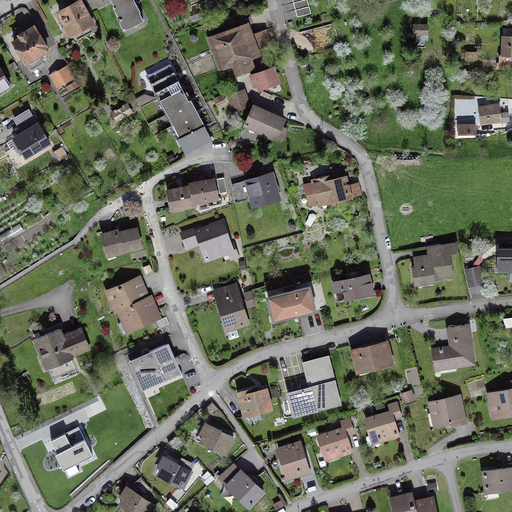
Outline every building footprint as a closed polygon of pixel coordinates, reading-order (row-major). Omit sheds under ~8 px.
[(80,0),(74,4),(71,5),(70,3),(66,5),(67,6),(66,7),(66,8),(59,12),(71,33),(95,20),(88,7),(84,9),(80,0)] [(117,18),(119,21),(124,19),(129,27),(128,28),(143,20),(139,12),(140,11),(134,0),(85,0),(92,13),(112,2),(114,5),(113,6),(119,17),(117,18)] [(156,0),(161,9),(176,2),(174,0),(156,0)] [(292,0),(297,17),(311,13),(307,0),(292,0)] [(253,5),(243,9),(245,13),(255,10),(253,5)] [(233,64),(236,74),(254,68),(251,57),(255,56),(244,25),(251,23),(248,16),(214,30),(212,26),(205,29),(220,68),(233,64)] [(414,25),(414,33),(427,34),(427,25),(414,25)] [(48,49),(34,26),(25,31),(23,29),(18,33),(20,37),(14,41),(31,70),(42,63),(38,55),(48,49)] [(511,28),(504,29),(503,36),(502,36),(502,56),(511,55),(511,28)] [(257,49),(270,44),(266,30),(253,34),(257,49)] [(147,75),(173,126),(196,114),(170,64),(147,75)] [(51,74),(58,86),(71,79),(71,80),(75,78),(72,72),(69,74),(65,66),(51,74)] [(0,90),(10,85),(0,67),(0,90)] [(257,83),(259,88),(278,82),(273,68),(251,75),(254,84),(257,83)] [(78,85),(75,81),(66,86),(69,90),(78,85)] [(234,111),(248,106),(243,91),(229,96),(234,111)] [(136,99),(140,107),(152,101),(150,97),(144,95),(136,99)] [(217,105),(224,101),(222,96),(215,99),(217,105)] [(112,113),(120,127),(135,118),(127,104),(112,113)] [(479,107),(481,124),(509,120),(508,113),(501,114),(501,112),(499,112),(498,104),(479,107)] [(280,127),(284,120),(254,106),(246,125),(275,138),(276,137),(282,140),(286,129),(280,127)] [(198,119),(196,114),(173,126),(176,131),(198,119)] [(201,123),(198,119),(176,131),(178,135),(201,123)] [(49,143),(38,123),(14,137),(26,157),(49,143)] [(203,127),(201,123),(178,135),(180,139),(203,127)] [(476,134),(476,124),(458,125),(458,135),(476,134)] [(60,148),(53,152),(58,160),(64,157),(60,148)] [(248,183),(232,187),(236,202),(247,199),(247,197),(251,196),(254,205),(279,198),(271,173),(247,179),(248,183)] [(350,196),(345,176),(329,180),(328,176),(314,180),(314,182),(305,185),(309,204),(319,201),(320,204),(350,196)] [(224,177),(217,178),(219,193),(227,192),(224,177)] [(217,196),(214,179),(191,183),(194,201),(199,200),(217,196)] [(195,204),(194,201),(191,186),(168,190),(171,208),(195,204)] [(182,233),(186,247),(200,242),(206,259),(233,250),(223,221),(196,231),(196,228),(182,233)] [(120,229),(101,234),(107,255),(126,251),(125,249),(141,245),(137,228),(121,232),(120,229)] [(414,267),(416,280),(432,277),(433,278),(452,275),(448,253),(457,252),(455,242),(439,245),(441,253),(414,257),(416,267),(414,267)] [(499,249),(499,270),(510,270),(510,281),(511,280),(511,243),(511,244),(511,249),(499,249)] [(146,274),(152,271),(149,264),(143,267),(146,274)] [(469,285),(483,282),(479,267),(466,270),(469,285)] [(334,282),(338,300),(373,292),(369,274),(362,276),(334,282)] [(118,309),(118,310),(148,297),(139,277),(107,291),(112,302),(117,301),(120,309),(118,309)] [(234,327),(248,323),(236,284),(221,289),(223,296),(216,298),(224,323),(232,320),(234,327)] [(315,310),(309,286),(271,295),(272,300),(269,301),(271,309),(274,309),(277,317),(286,315),(287,317),(315,310)] [(132,330),(131,328),(159,316),(150,296),(118,310),(123,321),(118,323),(123,335),(132,330)] [(169,323),(166,317),(157,320),(160,327),(169,323)] [(433,349),(436,368),(473,362),(467,325),(449,328),(452,347),(433,349)] [(81,328),(62,336),(70,355),(89,348),(81,328)] [(71,358),(70,355),(62,336),(59,329),(36,338),(48,367),(71,358)] [(368,369),(392,363),(386,341),(362,347),(361,346),(362,347),(352,349),(357,369),(367,366),(368,369)] [(162,381),(182,373),(169,343),(148,351),(147,348),(142,350),(145,357),(138,360),(148,384),(161,379),(162,381)] [(328,356),(303,362),(309,387),(288,392),(293,415),(340,403),(328,356)] [(498,416),(511,413),(511,388),(489,394),(491,404),(495,403),(498,416)] [(239,391),(245,415),(270,408),(266,389),(250,392),(249,389),(239,391)] [(412,396),(410,390),(402,393),(404,399),(412,396)] [(456,424),(466,421),(460,395),(428,402),(430,411),(431,412),(436,411),(439,424),(455,420),(456,424)] [(381,440),(398,435),(393,419),(401,416),(397,402),(389,404),(391,411),(365,419),(371,436),(379,433),(381,440)] [(216,420),(223,414),(213,403),(206,409),(216,420)] [(334,456),(351,451),(346,435),(354,432),(349,418),(341,421),(343,427),(318,436),(324,452),(332,450),(334,456)] [(207,423),(202,433),(205,435),(202,441),(224,453),(233,437),(223,431),(222,431),(207,423)] [(78,427),(51,440),(57,454),(55,454),(63,472),(92,457),(78,427)] [(175,437),(168,443),(179,455),(185,449),(175,437)] [(299,474),(309,471),(300,441),(278,448),(286,474),(298,471),(299,474)] [(159,474),(182,486),(190,470),(184,467),(184,466),(164,456),(159,466),(163,468),(159,474)] [(511,466),(483,471),(486,492),(511,488),(511,466)] [(248,506),(263,490),(256,484),(259,482),(254,477),(251,479),(241,470),(226,485),(248,506)] [(121,504),(132,511),(145,511),(152,503),(147,500),(154,490),(143,478),(130,489),(128,487),(122,496),(125,498),(121,504)] [(415,511),(411,493),(391,497),(394,511),(415,511)] [(411,493),(415,511),(436,511),(433,496),(413,501),(411,493)]
